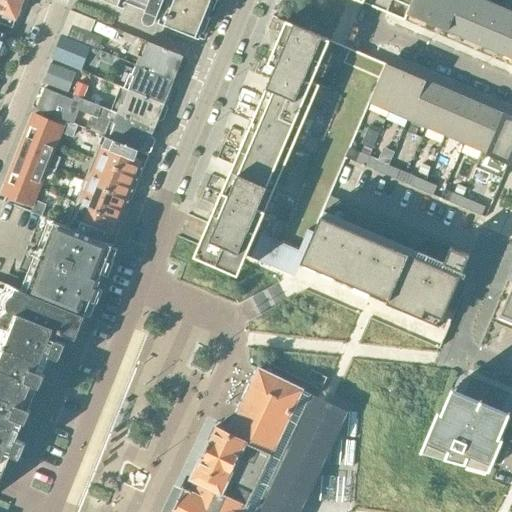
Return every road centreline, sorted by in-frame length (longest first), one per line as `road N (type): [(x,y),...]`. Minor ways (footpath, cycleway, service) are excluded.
road 1 (residential): [(49,511),(168,230),(161,208),(250,0)]
road 2 (residential): [(511,370),(458,352),(511,222)]
road 3 (residential): [(0,159),(60,0)]
road 4 (residential): [(511,99),(380,41)]
